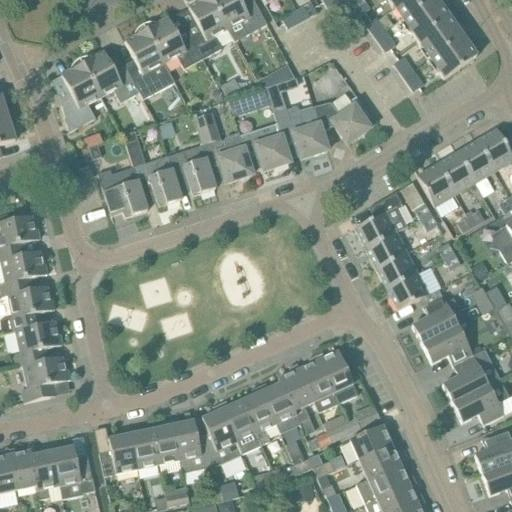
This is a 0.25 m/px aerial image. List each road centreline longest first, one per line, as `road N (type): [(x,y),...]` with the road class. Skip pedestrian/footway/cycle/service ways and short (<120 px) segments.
road 1 (residential): [(105,410),(202,390),(358,317)]
road 2 (residential): [(299,200),(503,89)]
road 3 (residential): [(89,261),(299,200)]
road 4 (residential): [(449,511),(358,317)]
road 5 (residential): [(105,410),(83,288),(89,261)]
road 6 (residential): [(39,167),(48,146),(0,38)]
road 7 (residential): [(358,317),(299,200)]
